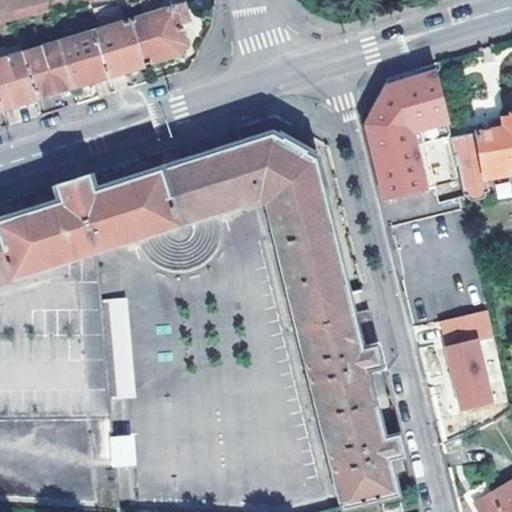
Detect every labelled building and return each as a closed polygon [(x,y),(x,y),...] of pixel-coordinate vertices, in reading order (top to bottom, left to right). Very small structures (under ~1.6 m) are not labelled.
[(0,0),(0,21),(15,18),(9,0),(0,0)] [(48,0),(9,0),(15,18),(51,8),(48,0)] [(48,0),(51,8),(88,0),(48,0)] [(134,20),(147,65),(162,60),(183,54),(188,45),(183,24),(191,21),(186,4),(134,20)] [(147,65),(134,20),(98,31),(111,76),(127,71),(147,65)] [(111,76),(98,31),(61,42),(74,87),(94,81),(111,76)] [(74,87),(61,42),(25,54),(38,98),(57,92),(74,87)] [(0,61),(0,94),(4,109),(19,104),(38,98),(25,54),(0,61)] [(371,140),(380,138),(383,151),(374,153),(384,198),(423,189),(413,145),(422,143),(451,136),(448,120),(450,119),(439,70),(417,76),(419,84),(404,87),(402,79),(391,82),(368,125),(371,140)] [(404,87),(419,84),(417,76),(402,79),(404,87)] [(479,132),(487,179),(511,174),(511,117),(492,121),(493,130),(479,132)] [(479,132),(451,136),(458,166),(460,166),(465,196),(468,195),(472,200),(484,198),(486,192),(489,192),(487,179),(479,132)] [(0,283),(259,201),(268,207),(344,511),(399,497),(390,461),(405,457),(402,443),(400,435),(385,439),(369,372),(384,368),(376,335),(371,311),(355,314),(318,163),(269,134),(97,189),(91,174),(77,179),(59,185),(63,200),(0,219),(0,283)] [(374,153),(383,151),(380,138),(371,140),(374,153)] [(423,189),(432,187),(422,143),(413,145),(423,189)] [(115,311),(103,312),(108,391),(122,389),(115,311)] [(108,391),(103,312),(87,313),(94,392),(108,391)] [(476,338),(446,345),(452,371),(454,371),(456,380),(454,381),(460,407),(491,400),(476,338)] [(112,467),(136,466),(134,434),(110,436),(112,467)] [(511,511),(511,480),(474,503),(479,511),(511,511)] [(402,511),(400,502),(381,506),(382,511),(402,511)]
